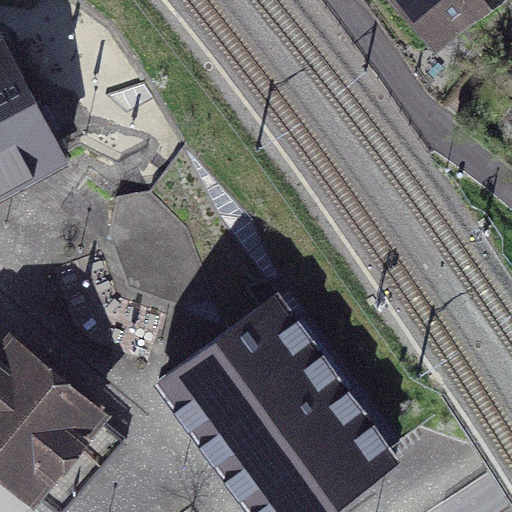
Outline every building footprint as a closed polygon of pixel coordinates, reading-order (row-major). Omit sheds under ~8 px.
[(413,0),(438,30),(475,0),(413,0)] [(4,35),(0,36),(0,195),(69,160),(4,35)] [(262,274),(184,150),(143,174),(122,203),(112,236),(137,284),(174,299),(212,300),(262,274)] [(315,511),(394,456),(280,297),(164,379),(259,511),(315,511)] [(57,511),(124,439),(12,338),(0,351),(0,474),(41,511),(57,511)]
